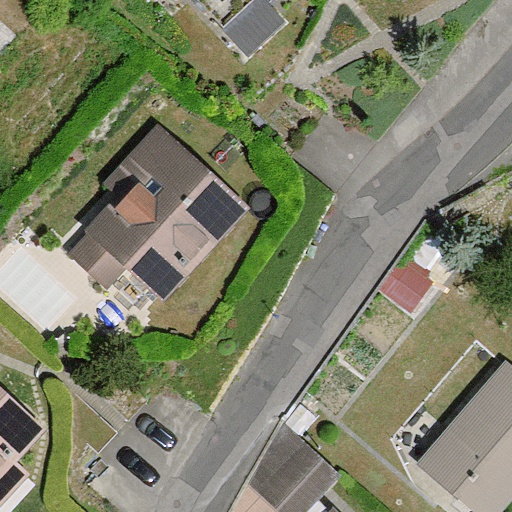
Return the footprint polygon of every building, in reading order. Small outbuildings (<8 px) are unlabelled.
[(201,0),(224,24),(249,0),(201,0)] [(102,183),(119,199),(69,252),(104,284),(123,264),(161,300),(245,210),(155,127),(102,183)] [(497,511),(511,495),(511,368),(504,362),(416,462),(473,511),(497,511)] [(13,460),(43,430),(0,388),(0,502),(28,474),(13,460)] [(302,511),(338,472),(283,423),(250,485),(280,511),(302,511)]
